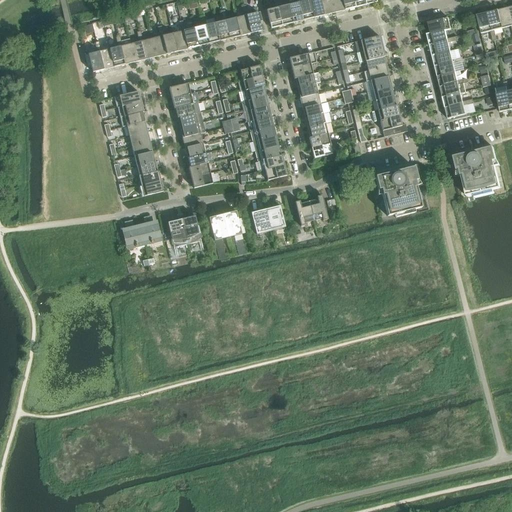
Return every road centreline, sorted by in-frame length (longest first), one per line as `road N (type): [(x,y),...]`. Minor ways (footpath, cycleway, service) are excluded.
road 1 (unknown): [(353,511),(511,475)]
road 2 (residential): [(20,229),(179,205)]
road 3 (residential): [(305,189),(269,47)]
road 4 (residential): [(429,144),(396,15)]
road 5 (residential): [(305,189),(363,160),(429,144)]
road 6 (residential): [(149,76),(179,205)]
road 7 (residential): [(269,47),(396,15)]
road 8 (residential): [(179,205),(305,189)]
road 9 (residential): [(149,76),(269,47)]
